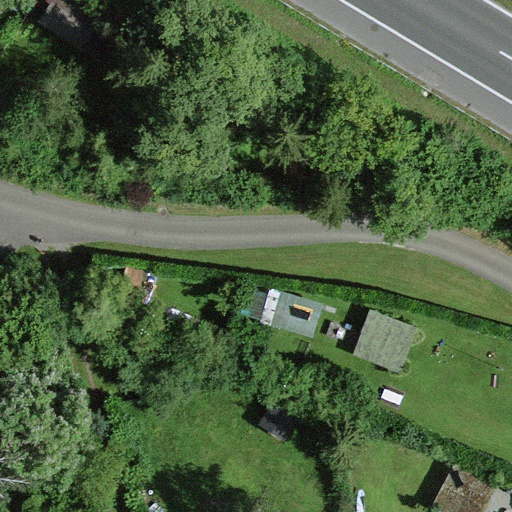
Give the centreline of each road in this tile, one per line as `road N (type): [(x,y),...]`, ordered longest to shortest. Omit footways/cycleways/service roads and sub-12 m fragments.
road 1 (residential): [(0,198),(116,226),(367,235),(455,254),(511,279)]
road 2 (track): [(121,511),(38,208)]
road 3 (motorway): [(404,0),(511,66)]
